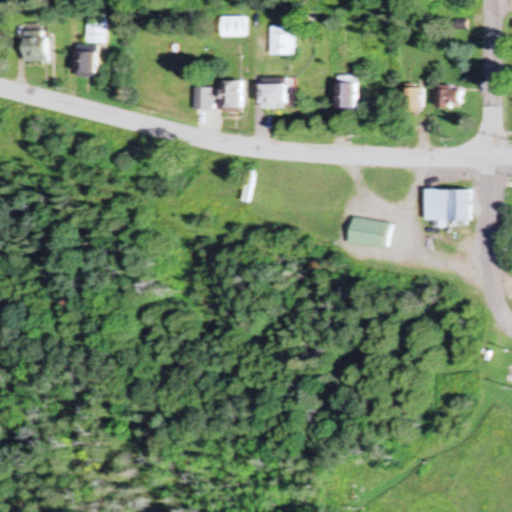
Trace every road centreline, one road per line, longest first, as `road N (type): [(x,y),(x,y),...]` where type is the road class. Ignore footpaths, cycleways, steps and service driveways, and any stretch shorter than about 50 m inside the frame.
road 1 (residential): [(484,161),(232,146),(0,85)]
road 2 (residential): [(511,308),(482,268),(483,0)]
